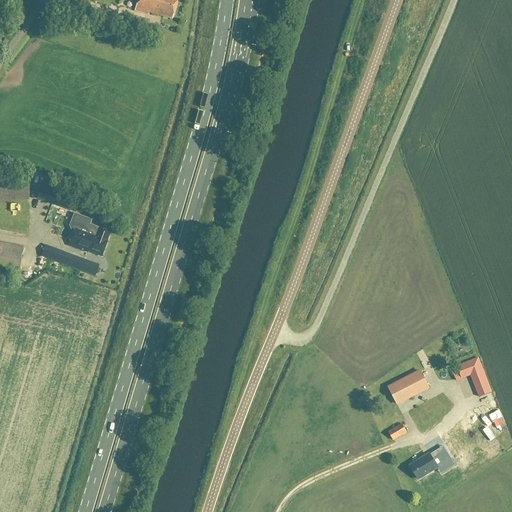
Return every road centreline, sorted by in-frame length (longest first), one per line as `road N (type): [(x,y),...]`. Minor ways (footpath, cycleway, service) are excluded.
road 1 (tertiary): [(208,511),(397,0)]
road 2 (trunk): [(103,511),(218,123),(246,0)]
road 3 (trunk): [(226,0),(206,106),(85,511)]
road 4 (unknown): [(276,511),(289,491),(384,449)]
